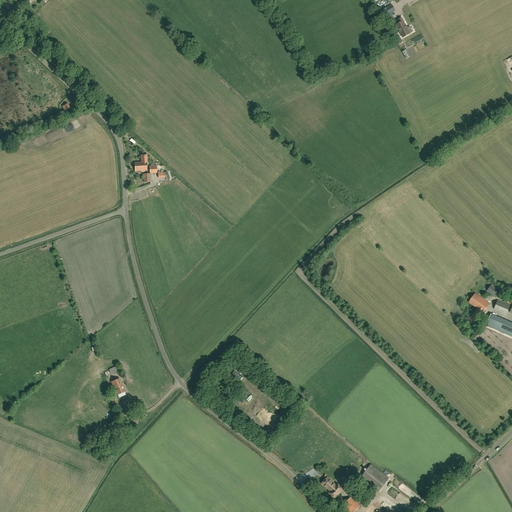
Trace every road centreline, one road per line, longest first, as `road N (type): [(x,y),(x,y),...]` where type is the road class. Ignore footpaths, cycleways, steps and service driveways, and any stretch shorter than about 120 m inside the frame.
road 1 (unclassified): [(320,511),(293,475),(176,377),(136,273),(126,210)]
road 2 (unclassified): [(126,210),(113,130),(0,7)]
road 3 (unclassified): [(0,253),(126,210)]
